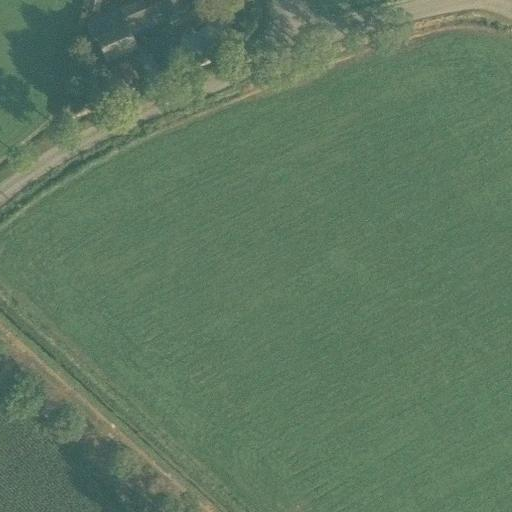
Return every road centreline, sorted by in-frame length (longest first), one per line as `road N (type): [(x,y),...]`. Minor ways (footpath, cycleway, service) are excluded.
road 1 (unclassified): [(0,205),(31,179),(307,49)]
road 2 (unclassified): [(307,49),(476,0)]
